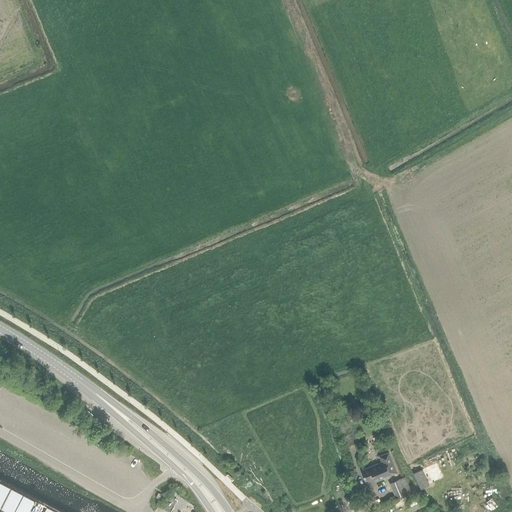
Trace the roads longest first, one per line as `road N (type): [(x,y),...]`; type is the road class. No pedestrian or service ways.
road 1 (unclassified): [(0,434),(133,510)]
road 2 (secondary): [(120,415),(0,330)]
road 3 (secondary): [(228,511),(179,457),(120,415)]
